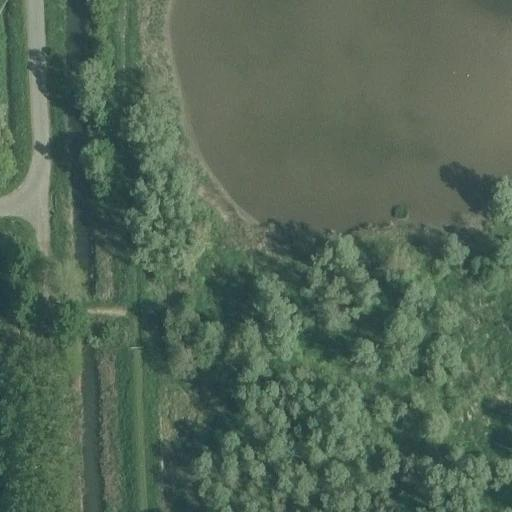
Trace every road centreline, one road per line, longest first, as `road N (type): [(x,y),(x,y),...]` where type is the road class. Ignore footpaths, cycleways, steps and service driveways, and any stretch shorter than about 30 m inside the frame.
road 1 (track): [(144,511),(137,332),(124,314),(59,309),(51,218),(42,206)]
road 2 (unclassified): [(0,207),(42,206),(34,0)]
